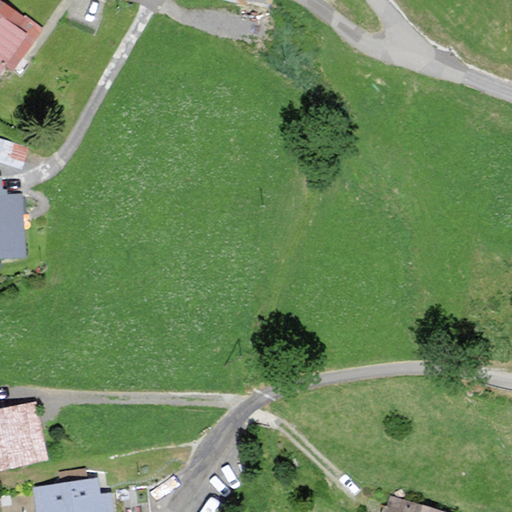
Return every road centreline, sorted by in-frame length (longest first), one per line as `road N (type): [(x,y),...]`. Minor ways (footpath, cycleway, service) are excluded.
road 1 (residential): [(171,511),(215,433),(248,406),(296,384),(429,367),(511,378)]
road 2 (track): [(248,406),(29,395)]
road 3 (track): [(248,406),(288,429),(353,493)]
road 4 (residential): [(426,54),(370,37),(313,0)]
